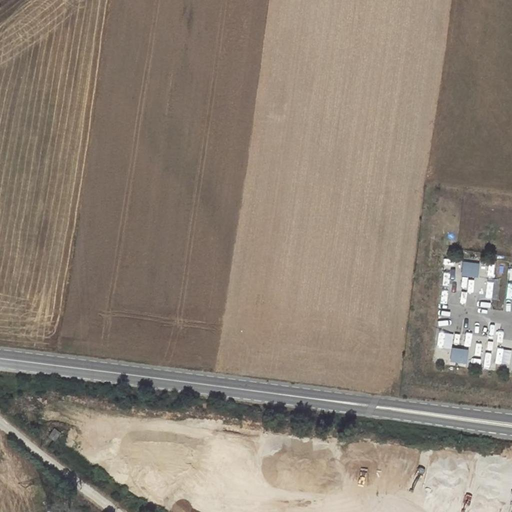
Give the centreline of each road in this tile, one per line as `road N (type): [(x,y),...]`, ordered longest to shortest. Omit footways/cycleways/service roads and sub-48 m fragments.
road 1 (secondary): [(329,400),(0,358)]
road 2 (secondary): [(329,400),(511,431)]
road 3 (secondary): [(511,418),(329,400)]
road 4 (track): [(114,511),(0,423)]
